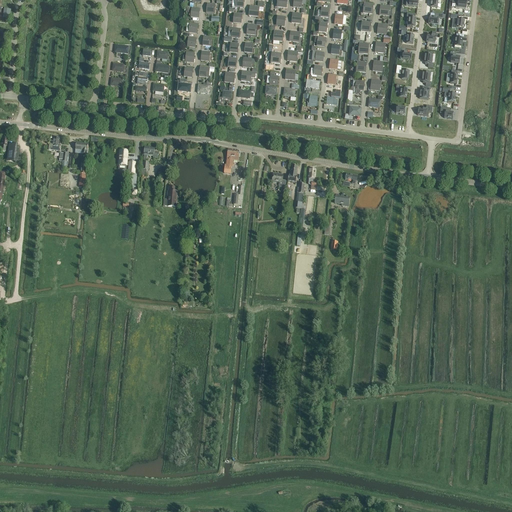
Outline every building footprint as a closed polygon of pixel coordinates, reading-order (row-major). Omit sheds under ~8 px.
[(232,0),(232,5),(235,5),(235,7),(243,8),(243,0),(232,0)] [(277,0),(277,7),(286,8),(287,0),(277,0)] [(452,0),(452,4),(456,4),(455,8),(465,9),(465,8),(466,8),(467,1),(461,1),(461,0),(452,0)] [(207,4),(206,13),(214,14),(215,5),(207,4)] [(364,4),(363,13),(372,14),(374,5),(364,4)] [(380,6),(379,16),(389,17),(390,7),(380,6)] [(250,7),(249,16),(258,17),(259,8),(250,7)] [(321,8),(320,17),(328,18),(329,9),(321,8)] [(192,9),(191,17),(194,18),(199,18),(200,10),(195,9),(192,9)] [(407,13),(407,17),(408,18),(407,28),(412,28),(412,26),(415,27),(416,18),(412,17),(412,14),(407,13)] [(234,14),(233,23),(241,24),(242,15),(234,14)] [(293,14),(292,23),(301,24),(302,15),(293,14)] [(429,17),(428,24),(438,25),(439,18),(442,19),(443,15),(435,14),(434,17),(429,17)] [(451,15),(450,19),(453,19),(452,28),(456,29),(460,29),(460,28),(464,29),(464,28),(465,28),(465,25),(464,25),(465,20),(458,19),(459,16),(458,16),(451,15)] [(335,16),(334,24),(342,25),(343,16),(335,16)] [(278,17),(277,26),(284,26),(285,18),(278,17)] [(205,22),(204,31),(212,32),(213,28),(215,28),(216,23),(205,22)] [(362,22),(361,32),(370,33),(371,23),(362,22)] [(320,23),(319,32),(327,33),(328,24),(320,23)] [(190,24),(189,33),(192,33),(197,34),(198,25),(193,25),(190,24)] [(378,24),(377,34),(386,35),(388,26),(378,24)] [(248,25),(247,35),(256,36),(257,26),(248,25)] [(228,33),(228,37),(231,38),(239,39),(240,30),(233,29),(229,28),(228,33)] [(334,30),(333,39),(341,40),(342,31),(334,30)] [(274,31),(273,41),(283,42),(284,33),(274,31)] [(291,32),(289,42),(299,43),(300,33),(291,32)] [(427,35),(426,42),(435,43),(436,33),(432,32),(432,36),(427,35)] [(204,37),(203,46),(211,47),(212,38),(204,37)] [(189,38),(188,47),(190,47),(195,48),(196,39),(191,39),(189,38)] [(318,38),(317,46),(325,47),(326,39),(318,38)] [(455,38),(454,48),(461,49),(462,38),(455,38)] [(376,43),(375,53),(384,54),(385,44),(376,43)] [(231,44),(230,52),(237,53),(239,45),(231,44)] [(245,44),(244,53),(252,54),(253,45),(245,44)] [(359,44),(358,53),(368,55),(369,45),(363,44),(359,44)] [(332,45),(331,54),(339,55),(340,46),(332,45)] [(116,46),(115,53),(120,53),(128,54),(128,49),(129,49),(129,47),(127,47),(126,47),(121,46),(116,46)] [(202,52),(201,61),(209,62),(210,53),(202,52)] [(288,52),(287,61),(297,62),(298,53),(288,52)] [(313,52),(312,57),(316,57),(315,61),(323,62),(324,53),(316,52),(313,52)] [(401,52),(400,59),(411,60),(412,54),(401,52)] [(450,52),(450,57),(451,57),(451,63),(459,64),(460,57),(456,56),(456,53),(450,52)] [(183,56),(183,60),(186,61),(186,62),(189,62),(194,63),(194,54),(188,54),(187,53),(186,57),(183,56)] [(272,53),(271,63),(280,64),(281,54),(272,53)] [(425,55),(424,63),(425,63),(425,65),(428,65),(428,68),(433,68),(434,64),(432,64),(433,53),(428,53),(428,55),(425,55)] [(229,58),(228,67),(236,68),(237,59),(229,58)] [(244,59),(243,68),(251,68),(252,60),(244,59)] [(330,60),(329,69),(337,70),(338,61),(330,60)] [(357,62),(356,72),(365,73),(367,63),(357,62)] [(374,62),(373,71),(382,72),(383,63),(374,62)] [(114,65),(113,71),(121,72),(121,73),(123,73),(124,71),(123,71),(124,66),(114,65)] [(157,65),(156,72),(161,73),(168,73),(169,67),(161,66),(157,65)] [(200,67),(199,77),(208,78),(209,73),(214,73),(214,68),(209,68),(209,69),(200,67)] [(314,67),(313,76),(321,76),(322,68),(314,67)] [(185,68),(184,77),(192,78),(193,69),(185,68)] [(286,70),(285,80),(294,81),(295,71),(286,70)] [(403,70),(402,79),(408,80),(410,71),(403,70)] [(423,73),(422,82),(423,82),(423,83),(426,84),(425,86),(431,87),(432,83),(430,82),(431,72),(426,71),(426,73),(423,73)] [(451,71),(450,83),(457,84),(458,75),(457,75),(457,72),(451,71)] [(242,72),(241,81),(250,82),(251,79),(255,79),(255,73),(251,73),(242,72)] [(226,73),(225,83),(234,84),(235,74),(226,73)] [(329,75),(327,84),(332,85),(335,85),(336,76),(333,76),(329,75)] [(271,77),(270,85),(278,86),(278,77),(271,77)] [(112,79),(111,86),(116,87),(119,87),(122,88),(122,85),(121,85),(122,81),(117,80),(112,79)] [(307,81),(306,88),(309,88),(314,89),(319,89),(320,82),(315,82),(310,81),(307,81)] [(371,81),(370,90),(380,91),(381,82),(371,81)] [(353,82),(353,86),(356,87),(355,90),(355,94),(360,94),(360,91),(363,91),(364,83),(356,82),(353,82)] [(180,84),(179,92),(190,93),(191,85),(180,84)] [(198,86),(197,93),(209,95),(209,87),(198,86)] [(266,87),(265,95),(276,96),(277,88),(266,87)] [(420,90),(419,99),(428,100),(430,88),(423,87),(422,90),(420,90)] [(284,89),(283,97),(294,98),(295,90),(284,89)] [(442,92),(442,93),(445,93),(444,98),(448,99),(448,103),(452,103),(452,102),(455,103),(456,94),(450,93),(450,90),(443,89),(442,92)] [(240,91),(239,98),(248,99),(247,99),(250,100),(250,97),(250,92),(240,91)] [(310,96),(309,104),(317,105),(317,103),(318,97),(310,96)] [(369,100),(368,107),(379,109),(380,101),(369,100)] [(418,109),(418,115),(428,117),(429,112),(432,113),(432,107),(426,106),(426,109),(418,109)] [(441,107),(440,114),(444,114),(444,118),(453,119),(454,112),(451,112),(451,109),(441,107)] [(350,108),(349,115),(360,116),(361,109),(350,108)] [(49,150),(60,151),(61,145),(58,145),(59,138),(54,137),(54,142),(50,141),(49,146),(49,150)] [(87,155),(88,150),(88,145),(76,143),(75,150),(82,151),(82,155),(87,155)] [(17,147),(12,146),(10,161),(15,162),(15,161),(18,161),(19,148),(17,148),(17,147)] [(154,158),(158,159),(159,153),(154,152),(155,149),(145,147),(144,159),(147,160),(148,156),(154,157),(154,158)] [(128,151),(120,151),(119,165),(127,166),(129,166),(129,174),(134,174),(135,163),(129,163),(127,163),(128,151)] [(228,151),(227,159),(226,164),(225,164),(224,172),(230,173),(231,166),(233,166),(233,160),(235,160),(235,157),(238,158),(239,152),(228,151)] [(288,182),(296,183),(297,177),(296,177),(298,167),(292,166),(291,170),(290,170),(289,176),(288,180),(288,182)] [(317,190),(317,187),(318,183),(314,183),(315,169),(310,169),(309,178),(308,182),(311,183),(311,189),(317,190)] [(273,174),(272,182),(279,183),(279,187),(285,188),(286,181),(282,181),(283,176),(273,174)] [(347,174),(345,180),(349,181),(349,180),(353,181),(352,184),(355,185),(357,177),(347,174)] [(302,209),(305,184),(300,184),(299,190),(298,190),(297,193),(296,208),(302,209)] [(235,195),(234,205),(241,206),(243,186),(239,186),(238,195),(235,195)] [(170,188),(169,200),(164,200),(164,206),(168,207),(176,207),(177,192),(174,192),(174,191),(173,191),(174,188),(170,188)] [(342,206),(348,207),(349,198),(336,196),(335,204),(342,205),(342,206)] [(321,201),(320,213),(327,214),(329,202),(321,201)]
